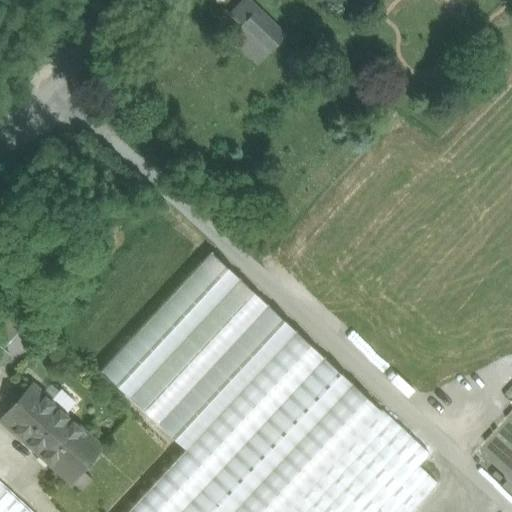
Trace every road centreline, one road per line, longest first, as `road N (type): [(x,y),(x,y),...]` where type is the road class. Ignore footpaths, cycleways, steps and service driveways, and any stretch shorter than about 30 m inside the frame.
road 1 (track): [(56,89),(471,470),(473,511)]
road 2 (track): [(0,153),(138,0)]
